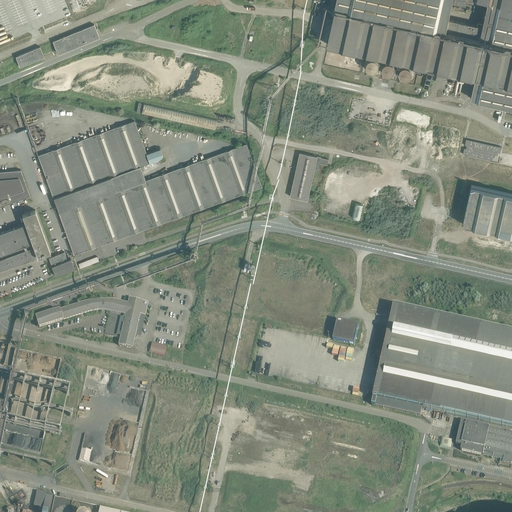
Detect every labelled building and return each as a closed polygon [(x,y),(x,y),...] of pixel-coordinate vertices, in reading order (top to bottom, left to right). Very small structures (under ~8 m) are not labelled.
[(332,21),(331,24),(329,33),(330,33),(329,36),(328,40),(327,44),(328,44),(344,47),(357,50),(377,55),(391,58),(400,60),(411,62),(424,65),(430,67),(441,69),(442,69),(445,70),(449,71),(457,73),(456,76),(473,80),(475,80),(474,82),(471,97),(471,98),(473,98),(475,99),(480,100),(485,101),(487,101),(489,102),(490,102),(491,102),(508,106),(511,107),(511,193),(500,191),(486,188),(471,185),(471,186),(469,194),(467,206),(464,216),(464,220),(463,222),(463,224),(464,224),(474,227),(475,227),(486,229),(487,229),(498,232),(499,232),(510,234),(511,235),(511,234),(511,0),(336,0),(336,4),(336,5),(335,5),(336,6),(334,13),(333,19),(333,20),(332,21)] [(53,41),(57,50),(58,53),(99,36),(98,33),(94,24),(53,41)] [(40,47),(15,57),(19,67),(24,65),(24,64),(43,56),(40,47)] [(378,66),(378,65),(378,64),(378,63),(377,61),(375,60),(373,59),(372,59),(371,59),(370,60),(369,60),(368,61),(366,63),(366,64),(366,65),(366,66),(366,67),(366,68),(367,70),(368,71),(369,71),(370,71),(371,72),(373,72),(374,71),(376,70),(377,69),(378,68),(378,67),(378,66)] [(394,69),(394,68),(394,66),(393,65),(392,64),(391,64),(390,63),(389,63),(387,63),(386,63),(385,63),(384,64),(383,64),(382,65),(382,66),(382,68),(381,69),(382,70),(382,71),(383,73),(384,74),(385,75),(386,75),(387,75),(389,75),(390,75),(391,74),(392,73),(393,73),(393,72),(394,70),(394,69)] [(412,73),(412,71),(411,70),(411,69),(410,68),(409,67),(408,67),(407,66),(406,66),(405,66),(403,67),(402,67),(401,68),(400,70),(400,71),(399,73),(400,74),(400,75),(400,76),(401,77),(402,78),(403,78),(404,79),(405,79),(407,79),(408,78),(410,77),(411,76),(411,75),(412,74),(412,73)] [(217,119),(204,116),(144,103),(141,114),(215,130),(217,119)] [(134,120),(38,155),(53,197),(74,254),(147,228),(261,186),(246,144),(230,149),(145,180),(140,166),(163,158),(160,148),(146,153),(137,127),(139,127),(138,125),(136,125),(134,120)] [(466,139),(465,145),(468,146),(467,149),(464,148),(463,154),(492,160),(493,158),(493,155),(496,155),(497,152),(500,153),(501,147),(466,139)] [(318,172),(320,163),(327,164),(328,159),(321,158),(321,157),(317,156),(300,153),(290,196),(307,200),(311,201),(313,195),(309,194),(314,172),(318,172)] [(16,170),(0,171),(0,206),(30,196),(20,170),(16,170)] [(355,203),(352,217),(359,219),(363,205),(355,203)] [(0,270),(12,266),(15,265),(29,260),(34,258),(35,258),(42,255),(43,255),(45,254),(47,253),(50,252),(35,210),(31,211),(22,214),(22,215),(25,224),(24,225),(23,224),(11,229),(5,231),(4,231),(0,232),(0,270)] [(64,251),(48,258),(55,276),(74,268),(71,259),(67,260),(64,251)] [(97,256),(78,263),(80,268),(99,261),(97,256)] [(104,335),(120,338),(118,345),(132,348),(135,335),(140,337),(147,304),(142,302),(143,300),(129,297),(129,299),(127,299),(125,304),(112,301),(107,300),(101,299),(95,300),(90,301),(84,302),(35,317),(39,327),(87,312),(91,311),(96,310),(101,310),(106,310),(110,311),(104,335)] [(373,399),(371,405),(375,406),(420,416),(422,409),(422,408),(424,408),(426,409),(446,413),(448,413),(458,416),(460,416),(511,427),(511,332),(504,331),(407,310),(393,306),(391,317),(390,319),(389,325),(389,326),(388,328),(378,375),(376,387),(373,399)] [(358,325),(337,321),(333,340),(337,341),(354,345),(358,325)] [(310,349),(316,351),(319,339),(313,337),(310,349)] [(166,346),(152,342),(149,352),(164,356),(166,346)] [(12,424),(59,434),(63,414),(73,416),(72,414),(64,412),(69,389),(22,379),(21,380),(21,378),(19,378),(19,379),(18,381),(19,381),(17,384),(18,385),(15,386),(16,392),(12,393),(11,389),(11,391),(7,397),(9,399),(0,399),(0,408),(3,409),(3,412),(6,413),(5,418),(12,424)] [(511,432),(461,421),(456,444),(461,446),(460,450),(483,455),(503,460),(503,462),(510,463),(511,462),(511,432)] [(441,438),(440,446),(450,448),(452,440),(441,438)] [(249,456),(296,467),(299,452),(260,443),(259,445),(252,444),(249,456)] [(46,493),(37,491),(34,506),(38,507),(38,510),(46,511),(47,511),(51,495),(46,494),(46,493)]
